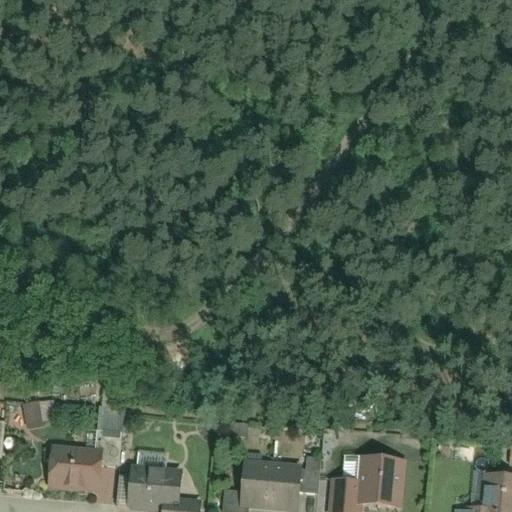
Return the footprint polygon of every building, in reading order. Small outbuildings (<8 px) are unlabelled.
[(101,452),(51,450),(49,492),(99,493),(101,452)] [(245,467),(243,495),(225,493),(223,511),(249,511),(250,507),(297,511),(301,472),(245,467)] [(359,511),(404,511),(403,468),(359,469),(359,484),(329,484),(328,511),(359,511)] [(134,472),(131,508),(164,511),(174,511),(176,511),(177,505),(180,477),(134,472)] [(511,511),(511,481),(479,482),(478,511),(511,511)]
